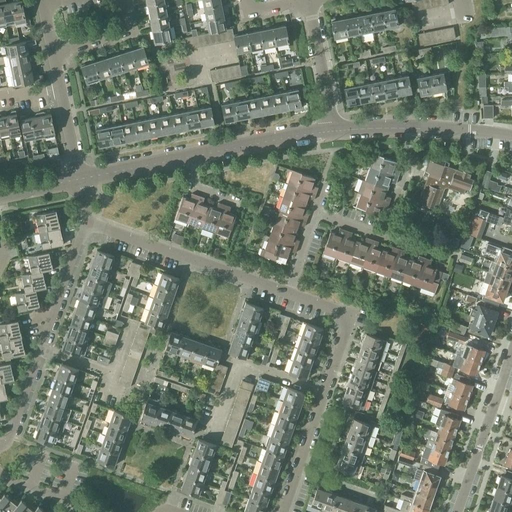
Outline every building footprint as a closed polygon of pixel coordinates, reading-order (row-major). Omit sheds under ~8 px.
[(16,24),(11,2),(6,3),(5,0),(0,0),(6,26),(16,24)] [(15,0),(16,1),(11,2),(16,24),(26,22),(21,0),(15,0)] [(167,15),(165,2),(147,6),(149,18),(167,15)] [(224,17),(221,5),(204,8),(207,21),(224,17)] [(395,8),(382,11),(385,28),(398,26),(395,8)] [(385,28),(382,11),(369,14),(372,31),(385,28)] [(372,31),(369,14),(356,16),(360,33),(361,38),(373,36),(372,31)] [(170,28),(167,15),(149,18),(152,31),(170,28)] [(356,16),(344,19),(347,36),(360,33),(356,16)] [(226,30),(224,17),(207,21),(209,34),(215,32),(221,31),(226,30),(227,30),(226,30)] [(347,36),(344,19),(331,21),(334,39),(347,36)] [(273,28),(276,45),(289,43),(285,25),(273,28)] [(453,26),(447,28),(449,39),(455,38),(453,26)] [(507,39),(511,38),(511,32),(510,33),(509,27),(489,28),(490,36),(507,35),(507,39)] [(172,41),(170,28),(152,31),(154,44),(172,41)] [(233,28),(226,30),(227,30),(226,30),(229,41),(235,40),(234,35),(233,28)] [(276,45),(273,28),(260,30),(263,48),(276,45)] [(447,28),(441,29),(443,40),(449,39),(447,28)] [(443,40),(441,29),(435,30),(438,42),(443,40)] [(229,41),(226,30),(221,31),(223,42),(229,41)] [(260,30),(247,33),(250,50),(263,48),(260,30)] [(438,42),(435,30),(429,31),(432,43),(438,42)] [(223,42),(221,31),(215,32),(217,43),(223,42)] [(429,31),(423,32),(426,44),(432,43),(429,31)] [(215,32),(209,34),(211,44),(217,43),(215,32)] [(426,44),(423,32),(418,33),(420,45),(426,44)] [(247,33),(234,35),(235,40),(237,53),(250,50),(247,33)] [(209,34),(203,35),(205,46),(211,44),(209,34)] [(203,35),(197,36),(199,47),(205,46),(203,35)] [(193,48),(199,47),(197,36),(192,37),(191,37),(193,48)] [(193,48),(191,37),(185,38),(187,49),(193,48)] [(6,56),(27,52),(26,47),(36,44),(35,40),(10,45),(9,42),(3,44),(3,46),(4,46),(6,56)] [(131,51),(136,67),(149,63),(143,47),(131,51)] [(131,51),(118,55),(124,71),(136,67),(131,51)] [(27,52),(6,56),(8,66),(39,60),(38,55),(28,57),(27,52)] [(124,71),(118,55),(106,59),(111,75),(124,71)] [(106,59),(94,63),(99,79),(111,75),(106,59)] [(39,60),(8,66),(10,76),(31,71),(30,67),(40,64),(39,60)] [(99,79),(94,63),(81,67),(87,83),(99,79)] [(242,75),(241,71),(240,64),(233,65),(236,77),(242,75)] [(233,65),(227,66),(230,78),(236,77),(233,65)] [(230,78),(227,66),(222,68),(224,79),(230,78)] [(222,68),(216,69),(218,80),(224,79),(222,68)] [(218,80),(216,69),(210,70),(212,81),(218,80)] [(32,76),(31,71),(10,76),(12,86),(43,80),(42,75),(32,76)] [(430,75),(433,92),(452,88),(448,71),(430,75)] [(408,75),(395,77),(398,95),(411,92),(408,75)] [(433,92),(430,75),(417,78),(420,95),(433,92)] [(398,95),(395,77),(382,80),(386,98),(398,95)] [(386,98),(382,80),(370,83),(373,100),(386,98)] [(370,83),(357,85),(361,103),(373,100),(370,83)] [(361,103),(357,85),(344,88),(348,106),(361,103)] [(285,92),(288,109),(301,107),(298,89),(285,92)] [(285,92),(272,94),(276,111),(288,109),(285,92)] [(272,94),(260,97),(263,114),(276,111),(272,94)] [(263,114),(260,97),(247,99),(250,116),(263,114)] [(247,99),(234,102),(238,119),(250,116),(247,99)] [(238,119),(234,102),(222,104),(225,121),(238,119)] [(483,105),(483,111),(483,117),(493,117),(493,105),(483,105)] [(211,107),(198,110),(201,127),(214,124),(211,107)] [(198,110),(185,112),(189,129),(201,127),(198,110)] [(6,116),(10,137),(20,135),(15,111),(11,112),(12,115),(6,116)] [(40,113),(45,137),(55,135),(51,114),(44,115),(44,112),(40,113)] [(189,129),(185,112),(173,115),(176,132),(189,129)] [(37,117),(31,118),(35,139),(45,137),(40,113),(36,113),(37,117)] [(173,115),(160,117),(163,134),(176,132),(173,115)] [(0,116),(0,136),(1,139),(10,137),(6,116),(0,117),(0,116)] [(35,139),(31,118),(24,119),(24,116),(20,117),(25,141),(35,139)] [(163,134),(160,117),(147,120),(151,137),(163,134)] [(151,137),(147,120),(135,122),(138,139),(151,137)] [(138,139),(135,122),(122,125),(125,142),(138,139)] [(122,125),(109,127),(113,144),(125,142),(122,125)] [(113,144),(109,127),(96,130),(100,147),(113,144)] [(47,149),(49,159),(59,157),(57,147),(47,149)] [(374,154),(370,167),(398,177),(400,171),(394,169),(397,162),(374,154)] [(427,176),(425,183),(419,199),(423,200),(421,204),(433,208),(435,204),(439,206),(445,188),(447,187),(464,193),(465,189),(469,191),(473,179),(469,178),(471,174),(448,166),(450,162),(434,157),(433,160),(429,159),(423,175),(427,176)] [(398,177),(370,167),(365,180),(388,188),(390,181),(396,183),(398,177)] [(287,184),(315,194),(318,187),(312,185),(314,178),(292,170),(287,184)] [(496,185),(497,185),(497,183),(489,180),(490,177),(485,175),(481,186),(487,188),(494,191),(496,185)] [(388,188),(365,180),(365,181),(362,180),(357,193),(360,194),(389,204),(391,197),(385,195),(388,188)] [(315,194),(287,184),(282,197),(305,205),(308,198),(313,200),(315,194)] [(188,224),(198,196),(192,194),(190,199),(183,197),(175,219),(188,224)] [(389,204),(360,194),(356,207),(378,215),(381,207),(387,209),(389,204)] [(204,198),(198,196),(188,224),(201,229),(209,205),(203,203),(204,198)] [(282,197),(278,210),(306,220),(309,214),(303,212),(305,205),(282,197)] [(216,208),(209,205),(201,229),(215,233),(224,204),(218,202),(216,208)] [(224,204),(215,233),(228,238),(236,215),(229,212),(231,207),(224,204)] [(59,228),(58,222),(57,217),(59,217),(58,210),(34,215),(38,232),(59,228)] [(306,220),(278,210),(273,223),(296,231),(299,224),(304,226),(306,220)] [(511,220),(504,217),(491,213),(490,213),(481,210),(479,217),(486,220),(486,221),(500,226),(502,222),(511,225),(509,229),(511,230),(511,220)] [(486,220),(479,217),(472,215),(465,233),(480,238),(486,221),(486,220)] [(296,231),(273,223),(269,237),(297,246),(300,240),(294,238),(296,231)] [(59,228),(38,232),(41,249),(63,245),(62,238),(61,238),(60,234),(62,234),(61,227),(59,228)] [(336,258),(346,230),(339,228),(337,233),(331,231),(323,254),(336,258)] [(346,230),(336,258),(350,263),(357,240),(350,238),(352,232),(346,230)] [(174,235),(172,241),(179,244),(182,238),(174,235)] [(451,235),(448,243),(457,247),(460,239),(451,235)] [(269,237),(264,250),(277,255),(287,258),(289,251),(295,253),(297,246),(269,237)] [(357,240),(350,263),(363,267),(373,239),(366,237),(364,243),(357,240)] [(379,241),(373,239),(363,267),(376,272),(384,249),(377,247),(379,241)] [(497,263),(511,268),(511,255),(505,253),(506,250),(488,243),(485,251),(499,256),(497,263)] [(384,249),(376,272),(389,277),(399,248),(393,246),(391,252),(384,249)] [(406,250),(399,248),(389,277),(402,281),(410,258),(404,256),(406,250)] [(264,250),(261,249),(259,255),(275,260),(277,255),(264,250)] [(96,250),(91,263),(109,269),(114,256),(96,250)] [(31,273),(44,270),(52,269),(51,263),(50,263),(49,259),(52,259),(50,252),(27,257),(31,273)] [(473,258),(461,254),(459,261),(471,265),(473,258)] [(417,261),(410,258),(402,281),(416,286),(425,257),(419,255),(417,261)] [(425,257),(416,286),(435,292),(442,271),(436,269),(437,268),(430,265),(432,259),(425,257)] [(491,261),(488,271),(510,279),(511,272),(511,268),(497,263),(491,261)] [(132,277),(137,264),(131,262),(126,275),(132,277)] [(91,263),(87,275),(105,281),(109,269),(91,263)] [(142,266),(137,264),(132,277),(134,277),(133,279),(137,280),(142,266)] [(452,271),(453,271),(461,274),(463,266),(455,264),(452,271)] [(44,270),(31,273),(20,275),(24,292),(38,289),(46,288),(45,282),(44,282),(43,277),(46,277),(44,270)] [(461,274),(453,271),(452,275),(456,276),(456,278),(463,280),(464,275),(461,274)] [(486,276),(483,282),(506,290),(510,279),(488,271),(487,271),(486,276)] [(157,285),(175,292),(179,279),(161,273),(157,285)] [(105,281),(87,275),(83,287),(108,296),(112,283),(105,281)] [(506,290),(483,282),(479,292),(483,294),(481,300),(497,306),(500,300),(502,300),(506,290)] [(157,285),(153,298),(170,304),(175,292),(157,285)] [(108,296),(83,287),(79,300),(96,306),(97,306),(103,308),(108,296)] [(24,292),(14,294),(17,311),(39,307),(38,301),(37,296),(39,296),(38,289),(24,292)] [(128,294),(122,310),(126,312),(132,295),(128,294)] [(477,298),(467,295),(465,301),(475,304),(477,298)] [(153,298),(148,310),(166,317),(170,304),(153,298)] [(79,300),(74,312),(92,318),(96,306),(79,300)] [(497,306),(481,300),(480,305),(479,305),(479,306),(476,305),(474,310),(477,311),(475,317),(494,323),(497,316),(495,315),(497,311),(496,311),(497,306)] [(241,315),(259,321),(263,308),(245,302),(241,315)] [(166,317),(148,310),(144,323),(151,325),(149,331),(160,334),(166,317)] [(74,312),(70,325),(88,331),(92,318),(74,312)] [(280,328),(284,315),(278,313),(274,326),(280,328)] [(259,321),(241,315),(237,327),(254,333),(259,321)] [(290,317),(284,315),(280,328),(281,329),(285,330),(290,317)] [(494,323),(475,317),(472,323),(469,322),(468,327),(488,335),(490,330),(491,331),(494,323)] [(109,325),(120,328),(122,322),(111,319),(109,325)] [(0,341),(21,338),(21,337),(20,331),(19,332),(18,327),(20,327),(19,321),(0,324),(0,341)] [(140,321),(138,328),(149,331),(151,325),(144,323),(140,321)] [(450,327),(464,332),(466,327),(451,321),(450,327)] [(305,323),(301,336),(318,342),(323,329),(305,323)] [(70,325),(66,337),(84,343),(87,344),(89,338),(86,338),(88,331),(70,325)] [(254,333),(237,327),(232,339),(250,345),(254,333)] [(464,332),(450,327),(446,337),(463,343),(465,337),(463,336),(464,332)] [(149,331),(138,328),(136,333),(147,337),(149,331)] [(105,337),(116,341),(118,335),(107,331),(105,337)] [(178,354),(184,337),(172,332),(165,350),(178,354)] [(136,333),(134,339),(145,343),(147,337),(136,333)] [(366,334),(362,344),(383,351),(387,341),(366,334)] [(301,336),(297,348),(314,354),(318,342),(301,336)] [(22,337),(21,337),(21,338),(0,341),(0,345),(3,359),(5,358),(6,364),(11,363),(10,357),(24,354),(23,348),(22,348),(22,344),(24,343),(22,337)] [(84,343),(66,337),(61,350),(79,356),(84,343)] [(116,341),(105,337),(103,342),(114,346),(116,341)] [(196,341),(184,337),(178,354),(190,358),(196,341)] [(134,339),(132,344),(143,348),(145,343),(134,339)] [(250,345),(232,339),(228,352),(246,358),(250,345)] [(196,341),(190,358),(202,363),(209,345),(196,341)] [(403,342),(398,356),(402,357),(406,344),(403,342)] [(132,344),(130,350),(141,354),(143,348),(132,344)] [(362,344),(359,353),(380,361),(383,351),(362,344)] [(464,357),(480,362),(484,350),(466,344),(461,356),(464,357)] [(209,345),(202,363),(215,367),(216,363),(221,350),(209,345)] [(314,354),(297,348),(292,360),(310,366),(314,354)] [(130,350),(128,356),(140,359),(141,354),(130,350)] [(359,353),(356,363),(377,370),(380,361),(359,353)] [(98,356),(96,362),(107,366),(109,360),(98,356)] [(140,359),(128,356),(126,361),(138,365),(140,359)] [(443,368),(452,372),(455,363),(444,360),(443,362),(429,357),(427,362),(436,365),(436,366),(443,368)] [(464,357),(460,368),(476,374),(480,362),(464,357)] [(310,366),(292,360),(288,373),(306,379),(310,366)] [(138,365),(126,361),(125,367),(136,370),(138,365)] [(0,382),(5,382),(13,380),(12,374),(11,374),(10,370),(13,370),(11,363),(6,364),(0,365),(0,382)] [(216,363),(215,367),(214,369),(226,373),(228,367),(216,363)] [(377,370),(356,363),(352,373),(373,380),(377,370)] [(56,377),(73,383),(78,371),(60,365),(56,377)] [(125,367),(123,372),(134,376),(136,370),(125,367)] [(452,372),(443,368),(441,374),(450,377),(452,372)] [(226,373),(214,369),(212,375),(224,379),(226,373)] [(134,376),(123,372),(121,378),(132,382),(134,376)] [(373,380),(352,373),(349,382),(370,389),(373,380)] [(224,379),(212,375),(210,380),(222,384),(224,379)] [(56,377),(51,389),(69,396),(73,383),(56,377)] [(259,377),(254,390),(262,393),(265,386),(268,387),(270,381),(259,377)] [(132,382),(121,378),(119,384),(130,387),(132,382)] [(456,379),(452,391),(468,397),(472,385),(456,379)] [(222,384),(210,380),(208,386),(220,390),(222,384)] [(240,387),(251,391),(253,385),(242,381),(240,387)] [(349,382),(346,392),(367,399),(370,389),(349,382)] [(220,390),(208,386),(206,392),(218,395),(220,390)] [(240,387),(237,393),(249,397),(251,391),(240,387)] [(283,400),(301,406),(305,393),(287,387),(283,400)] [(51,389),(47,402),(65,408),(69,396),(51,389)] [(468,397),(452,391),(449,398),(446,397),(444,402),(464,409),(468,397)] [(367,399),(346,392),(342,402),(363,409),(367,399)] [(237,393),(236,398),(247,402),(249,397),(237,393)] [(426,401),(430,403),(440,407),(443,399),(429,394),(426,401)] [(154,424),(160,407),(159,406),(161,402),(148,398),(147,402),(141,420),(154,424)] [(236,398),(234,404),(245,408),(247,402),(236,398)] [(283,400),(279,412),(296,418),(301,406),(283,400)] [(65,408),(47,402),(43,414),(61,420),(65,408)] [(254,404),(250,402),(246,414),(250,415),(252,411),(254,404)] [(234,404),(232,409),(243,413),(245,408),(234,404)] [(385,405),(381,404),(376,418),(380,419),(385,405)] [(440,425),(456,431),(460,419),(447,414),(448,411),(434,406),(431,414),(437,416),(438,412),(444,414),(440,425)] [(160,407),(154,424),(166,428),(172,411),(160,407)] [(243,413),(232,409),(230,415),(241,419),(243,413)] [(114,410),(109,423),(127,429),(131,416),(114,410)] [(415,410),(413,415),(421,418),(422,415),(420,412),(415,410)] [(184,415),(172,411),(166,428),(178,432),(184,415)] [(296,418),(279,412),(274,424),(292,431),(296,418)] [(61,420),(43,414),(39,426),(56,432),(57,432),(62,433),(66,421),(61,420)] [(197,420),(184,415),(178,432),(191,437),(197,420)] [(241,419),(230,415),(228,420),(240,424),(241,419)] [(350,428),(371,436),(375,422),(370,420),(369,424),(353,418),(350,428)] [(240,424),(228,420),(226,426),(237,430),(240,424)] [(109,423),(105,435),(123,441),(127,429),(109,423)] [(292,431),(274,424),(270,437),(288,443),(292,431)] [(456,431),(440,425),(437,432),(425,428),(425,429),(424,428),(422,432),(424,432),(452,442),(456,431)] [(56,432),(39,426),(34,439),(52,445),(56,432)] [(226,426),(224,432),(235,436),(237,430),(226,426)] [(350,428),(347,438),(367,445),(371,436),(350,428)] [(235,436),(224,432),(222,437),(234,441),(235,436)] [(452,442),(424,432),(423,436),(428,438),(428,439),(434,442),(432,448),(448,453),(452,442)] [(105,435),(101,448),(118,454),(123,441),(105,435)] [(234,441),(222,437),(220,443),(231,447),(234,441)] [(270,437),(266,449),(283,455),(288,443),(270,437)] [(367,445),(347,438),(343,448),(364,455),(367,445)] [(194,452),(212,458),(216,446),(198,440),(194,452)] [(390,453),(395,455),(396,450),(398,445),(394,444),(393,448),(392,448),(392,449),(388,448),(387,452),(390,453)] [(448,453),(432,448),(425,445),(419,462),(438,469),(440,463),(444,464),(448,453)] [(118,454),(101,448),(96,460),(114,467),(118,454)] [(343,448),(340,457),(361,465),(364,455),(343,448)] [(402,448),(400,456),(413,460),(415,452),(402,448)] [(266,449),(261,461),(279,467),(283,455),(266,449)] [(212,458),(194,452),(190,465),(207,471),(212,458)] [(413,460),(400,456),(398,462),(411,466),(413,460)] [(361,465),(340,457),(336,468),(337,468),(336,469),(342,471),(342,470),(345,471),(343,474),(356,478),(357,475),(361,465)] [(261,461),(257,474),(275,480),(279,467),(261,461)] [(416,468),(413,479),(419,481),(435,487),(439,476),(436,475),(438,469),(419,462),(417,468),(416,468)] [(207,471),(190,465),(185,477),(203,483),(207,471)] [(275,480),(257,474),(253,486),(270,492),(275,480)] [(497,487),(511,492),(511,479),(501,476),(497,487)] [(203,483),(185,477),(181,489),(199,496),(203,483)] [(419,481),(415,492),(432,497),(435,487),(419,481)] [(270,492),(253,486),(248,498),(266,504),(270,492)] [(511,496),(511,492),(497,487),(493,499),(509,504),(511,496)] [(321,508),(327,492),(317,488),(317,490),(314,489),(313,492),(315,493),(314,497),(310,496),(308,503),(321,508)] [(224,490),(220,489),(216,501),(221,503),(225,491),(224,490)] [(231,493),(225,491),(221,503),(227,505),(231,493)] [(321,508),(319,511),(330,511),(337,495),(327,492),(321,508)] [(432,497),(415,492),(413,498),(401,494),(399,498),(403,499),(428,508),(432,497)] [(1,496),(0,497),(0,511),(10,511),(18,504),(13,499),(11,501),(7,498),(8,497),(4,494),(1,496)] [(341,511),(346,498),(337,495),(330,511),(341,511)] [(263,511),(266,504),(248,498),(244,511),(247,511),(263,511)] [(352,511),(356,502),(346,498),(341,511),(352,511)] [(426,511),(428,508),(403,499),(399,510),(385,505),(383,511),(386,511),(426,511)] [(493,499),(490,510),(495,511),(511,511),(508,510),(509,504),(493,499)] [(21,500),(18,504),(10,511),(33,511),(35,510),(30,505),(28,508),(24,504),(25,504),(21,500)] [(352,511),(363,511),(366,505),(356,502),(352,511)]
